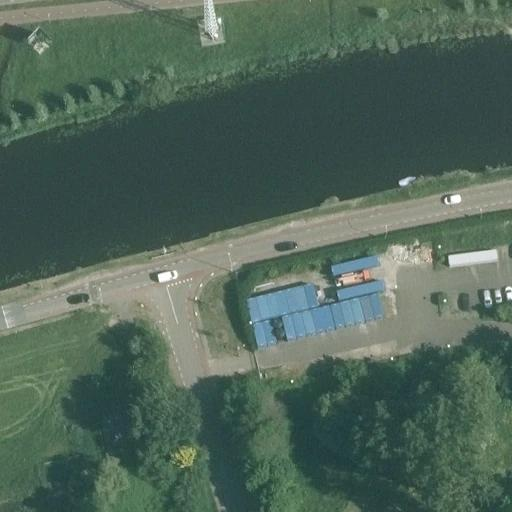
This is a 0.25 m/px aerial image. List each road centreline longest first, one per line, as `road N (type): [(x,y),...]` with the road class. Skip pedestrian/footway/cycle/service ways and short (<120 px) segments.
road 1 (track): [(53,511),(47,433),(124,285),(139,407)]
road 2 (tertiary): [(511,200),(161,275)]
road 3 (unclassified): [(234,511),(161,275)]
road 4 (tertiary): [(0,318),(161,275)]
